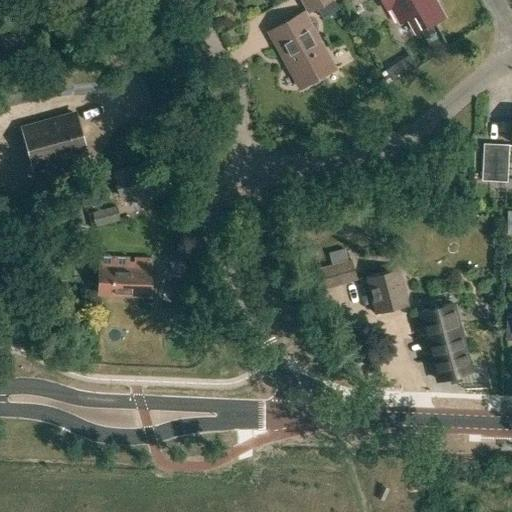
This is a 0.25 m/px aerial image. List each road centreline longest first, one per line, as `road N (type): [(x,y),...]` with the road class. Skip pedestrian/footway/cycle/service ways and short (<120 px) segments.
road 1 (residential): [(511,54),(383,151),(330,167),(246,174)]
road 2 (tertiary): [(0,407),(123,437),(218,424),(250,410)]
road 3 (tertiary): [(250,410),(0,390)]
road 4 (track): [(92,0),(205,217)]
road 5 (residential): [(308,414),(205,217)]
road 6 (tertiary): [(511,424),(308,414)]
road 7 (residential): [(246,174),(235,96),(186,0)]
road 8 (track): [(308,414),(309,435),(343,441),(363,511)]
